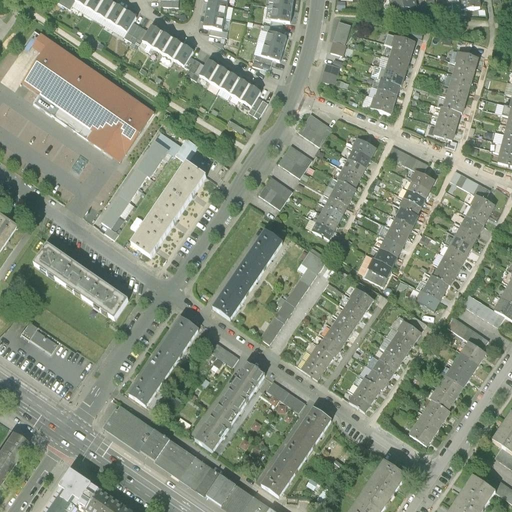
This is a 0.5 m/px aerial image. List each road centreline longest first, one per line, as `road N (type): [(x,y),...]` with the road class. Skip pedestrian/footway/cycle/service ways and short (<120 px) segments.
road 1 (residential): [(511,200),(365,430)]
road 2 (residential): [(365,430),(163,290)]
road 3 (tertiary): [(295,99),(186,271),(163,290)]
road 4 (residential): [(163,290),(21,194)]
road 5 (tertiary): [(163,290),(71,432)]
road 6 (residential): [(488,0),(489,54),(455,161)]
road 7 (primary): [(71,432),(188,511)]
road 8 (residential): [(422,0),(423,46),(393,135)]
road 9 (residential): [(439,477),(511,367)]
road 10 (residential): [(455,161),(401,270)]
